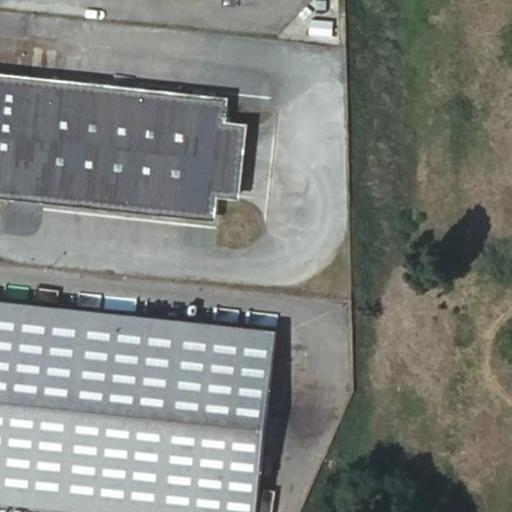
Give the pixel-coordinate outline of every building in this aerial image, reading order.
[(73,80),(0,72),(0,198),(60,205),(61,197),(218,213),(219,198),(227,122),(229,107),(72,91),(73,80)] [(230,96),(73,80),(72,91),(229,107),(230,96)] [(244,123),(227,122),(219,198),(236,199),(244,123)] [(217,221),(218,213),(61,197),(60,205),(217,221)] [(0,511),(256,511),(271,331),(0,311),(0,511)]
